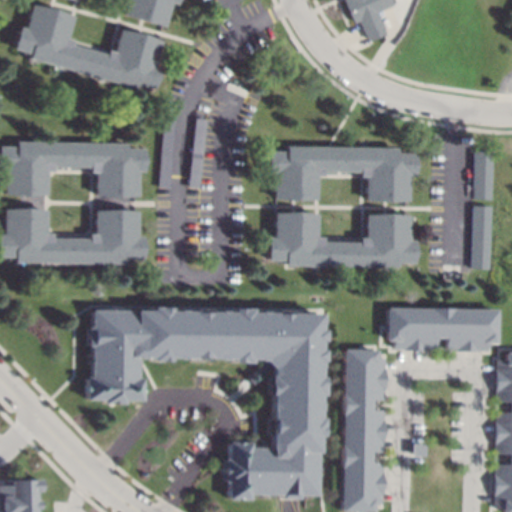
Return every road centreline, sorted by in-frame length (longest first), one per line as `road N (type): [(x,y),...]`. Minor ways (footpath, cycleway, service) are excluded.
road 1 (residential): [(290,0),(344,67),(404,98),(511,112)]
road 2 (residential): [(144,511),(122,501),(0,382)]
